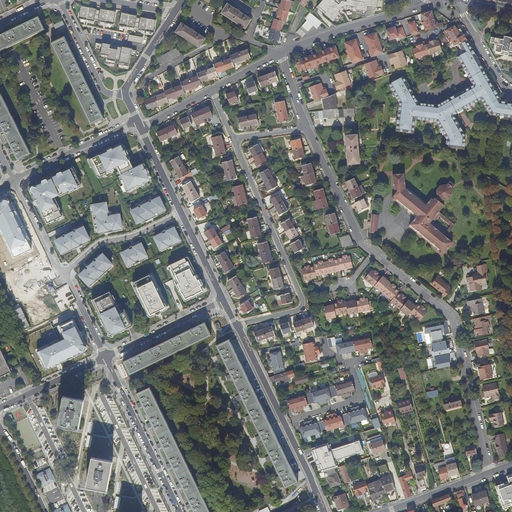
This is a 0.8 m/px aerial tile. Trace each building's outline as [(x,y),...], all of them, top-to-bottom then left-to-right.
[(288,12),(289,8),(291,1),(286,0),(281,0),(278,9),(288,12)] [(322,0),(315,7),(317,9),(320,11),(323,14),(323,15),(335,23),(341,16),(339,14),(342,10),(347,8),(356,9),(366,11),(367,8),(375,10),(375,8),(376,8),(377,0),(322,0)] [(238,9),(237,11),(228,5),(221,13),(245,29),(251,20),(239,12),(240,11),(238,9)] [(116,13),(100,9),(100,11),(96,11),(96,9),(80,6),(78,19),(94,22),(94,20),(98,21),(98,22),(114,25),(116,13)] [(288,12),(278,9),(275,20),(283,22),(285,22),(286,18),(288,12)] [(442,22),(437,24),(435,24),(435,22),(431,11),(421,14),(422,20),(421,20),(422,25),(424,25),(425,30),(433,28),(438,27),(442,27),(443,26),(442,22)] [(311,13),(306,19),(306,20),(307,21),(297,33),(301,36),(303,38),(313,26),(316,29),(322,23),(320,21),(311,13)] [(137,17),(121,14),(119,26),(135,29),(135,28),(139,29),(138,30),(153,33),(156,21),(140,18),(140,19),(137,19),(137,17)] [(0,35),(0,51),(44,31),(44,30),(38,18),(0,35)] [(274,19),(271,29),(280,32),(281,27),(283,22),(275,20),(274,19)] [(419,32),(414,21),(408,23),(413,35),(419,32)] [(191,29),(191,30),(181,24),(175,32),(199,48),(205,39),(194,32),(194,31),(191,29)] [(389,40),(398,36),(396,29),(395,26),(385,30),(389,39),(389,40)] [(455,46),(467,41),(460,28),(459,30),(458,28),(456,29),(455,26),(447,30),(448,34),(446,35),(448,38),(449,43),(450,42),(452,48),(455,46)] [(396,29),(398,36),(400,39),(406,37),(402,27),(396,29)] [(278,38),(280,32),(271,29),(269,39),(277,42),(278,38)] [(369,47),(370,50),(371,53),(370,54),(371,57),(383,53),(381,46),(382,46),(381,42),(379,39),(378,39),(376,33),(364,37),(365,39),(366,40),(367,43),(369,47)] [(142,38),(129,35),(128,41),(141,43),(142,38)] [(511,38),(511,39),(511,38),(505,37),(500,36),(500,39),(493,37),(492,43),(495,43),(493,51),(501,53),(500,54),(508,56),(509,54),(511,54),(511,38)] [(425,45),(428,55),(428,56),(433,54),(433,53),(441,49),(439,42),(437,37),(433,38),(431,39),(431,41),(429,42),(430,43),(425,45)] [(64,38),(51,44),(90,125),(94,123),(97,122),(103,119),(98,109),(89,90),(80,70),(69,48),(64,38)] [(361,56),(360,53),(359,49),(358,46),(356,43),(357,42),(356,39),(344,43),(347,50),(346,50),(347,54),(348,57),(349,57),(351,62),(353,63),(356,62),(364,60),(363,57),(361,56)] [(471,105),(478,101),(477,100),(480,98),(482,99),(484,101),(483,102),(485,106),(486,106),(487,107),(491,115),(510,117),(511,117),(511,101),(505,100),(505,101),(501,101),(476,57),(473,52),(472,49),(467,41),(455,46),(460,55),(457,57),(459,60),(462,64),(471,82),(473,81),(474,84),(474,86),(471,88),(470,86),(454,95),(449,98),(437,105),(420,103),(420,104),(417,104),(412,95),(413,94),(403,76),(389,84),(399,103),(400,102),(402,105),(400,106),(400,113),(398,113),(396,131),(414,133),(415,119),(417,119),(417,118),(421,118),(421,119),(437,121),(447,140),(446,147),(464,149),(465,137),(455,119),(454,119),(452,115),(453,113),(456,112),(456,113),(457,113),(462,110),(464,109),(471,105)] [(428,55),(425,45),(424,42),(420,43),(418,44),(418,45),(416,46),(417,48),(412,49),(415,59),(420,58),(420,57),(428,55)] [(135,57),(136,51),(96,44),(95,50),(101,51),(100,58),(104,59),(106,60),(106,63),(115,65),(116,60),(120,61),(119,65),(129,67),(131,57),(135,57)] [(339,57),(335,46),(331,47),(326,49),(322,50),(318,52),(318,53),(313,55),(309,56),(305,58),(302,59),(299,60),(296,64),(299,72),(306,69),(309,68),(310,69),(311,71),(315,69),(318,68),(319,66),(318,65),(322,63),(326,62),(327,63),(328,63),(331,62),(334,61),(335,59),(339,57)] [(177,48),(157,59),(160,65),(181,54),(177,48)] [(231,59),(233,64),(236,63),(247,59),(251,58),(248,50),(230,56),(231,59)] [(392,62),(394,64),(395,64),(397,68),(408,64),(402,50),(388,55),(391,62),(392,62)] [(233,64),(231,59),(213,65),(214,68),(216,73),(220,72),(230,68),(234,67),(233,64)] [(381,66),(380,64),(378,65),(376,60),(365,64),(371,78),(385,73),(382,66),(381,66)] [(216,73),(214,68),(197,74),(198,76),(200,82),(203,81),(213,77),(217,76),(216,73)] [(340,88),(342,92),(346,90),(354,88),(346,71),(335,75),(336,79),(335,80),(336,82),(335,83),(338,89),(340,88)] [(266,75),(269,85),(278,82),(275,72),(270,74),(266,75)] [(260,88),(269,85),(266,75),(262,77),(257,79),(260,88)] [(200,82),(198,76),(181,83),(182,85),(184,91),(187,90),(198,86),(201,85),(200,82)] [(248,94),(258,91),(254,82),(250,83),(245,85),(248,94)] [(323,98),(330,96),(326,89),(325,90),(324,87),(323,88),(321,83),(310,87),(315,102),(323,98)] [(184,91),(182,85),(164,92),(165,93),(167,100),(170,99),(181,95),(185,93),(184,91)] [(226,96),(229,105),(238,101),(234,92),(231,94),(226,96)] [(167,100),(165,93),(144,101),(147,110),(150,109),(165,104),(168,102),(167,100)] [(0,94),(0,127),(0,128),(8,143),(10,148),(13,154),(16,160),(24,157),(29,154),(0,94)] [(330,96),(323,98),(324,110),(337,109),(335,94),(330,96)] [(276,113),(286,111),(284,101),(274,104),(276,113)] [(199,111),(203,120),(212,116),(208,107),(204,109),(199,111)] [(354,109),(314,112),(315,119),(354,116),(354,109)] [(194,124),(203,120),(199,111),(194,113),(191,115),(191,116),(188,117),(192,126),(192,128),(196,126),(194,124)] [(286,111),(276,113),(279,123),(288,121),(286,111)] [(247,117),(249,126),(258,124),(256,115),(247,117)] [(183,130),(192,126),(188,117),(183,120),(179,122),(183,130)] [(240,129),(249,126),(247,117),(237,119),(240,129)] [(165,130),(169,138),(177,135),(173,126),(169,128),(165,130)] [(160,143),(169,138),(165,130),(160,132),(156,134),(160,143)] [(214,148),(223,146),(221,136),(212,139),(214,148)] [(359,162),(357,137),(353,137),(353,136),(349,136),(349,138),(346,138),(347,149),(345,149),(346,152),(347,152),(348,163),(352,163),(352,164),(356,164),(356,162),(359,162)] [(292,151),(302,149),(300,140),(290,142),(292,151)] [(91,159),(88,160),(96,176),(115,166),(127,191),(148,181),(147,179),(149,178),(143,165),(141,166),(140,164),(132,168),(129,160),(125,153),(122,146),(120,147),(120,145),(93,158),(91,159)] [(253,158),(261,154),(264,152),(260,145),(259,146),(258,145),(249,150),(253,158)] [(223,146),(214,148),(211,149),(214,158),(226,155),(223,146)] [(302,149),(292,151),(295,160),(304,158),(302,149)] [(261,154),(253,158),(257,166),(266,162),(261,154)] [(175,171),(184,166),(179,157),(170,162),(175,171)] [(225,172),(234,170),(232,161),(222,163),(225,172)] [(304,176),(313,173),(310,164),(301,166),(304,176)] [(184,166),(175,171),(181,183),(198,173),(197,170),(189,173),(188,174),(184,166)] [(80,186),(72,169),(62,174),(61,173),(57,175),(57,176),(47,181),(47,180),(42,183),(33,187),(32,187),(31,192),(36,201),(35,201),(37,206),(38,206),(47,225),(62,218),(53,199),(69,192),(69,193),(74,191),(73,190),(80,186)] [(264,183),(272,179),(267,169),(259,174),(264,183)] [(234,170),(225,172),(227,182),(236,179),(234,170)] [(313,173),(304,176),(307,186),(316,183),(313,173)] [(416,217),(410,225),(441,250),(439,252),(439,253),(441,254),(443,254),(452,242),(446,237),(429,223),(439,211),(444,205),(439,201),(441,200),(442,200),(448,200),(452,195),(451,189),(455,185),(450,181),(447,185),(440,185),(437,190),(437,196),(438,197),(436,199),(434,197),(432,197),(427,204),(426,205),(406,190),(405,189),(404,174),(393,175),(394,190),(397,189),(397,192),(392,198),(392,199),(394,201),(395,200),(396,201),(397,199),(417,216),(416,217)] [(345,182),(349,191),(358,187),(354,178),(345,182)] [(272,179),(264,183),(268,192),(277,188),(272,179)] [(182,187),(186,195),(195,190),(190,182),(182,187)] [(235,196),(245,194),(242,185),(233,187),(235,196)] [(358,187),(349,191),(353,200),(365,194),(361,186),(358,187)] [(426,205),(427,204),(408,188),(406,190),(426,205)] [(316,201),(325,198),(322,189),(313,192),(316,201)] [(195,190),(186,195),(191,204),(200,199),(195,190)] [(245,194),(235,196),(232,197),(235,206),(247,203),(245,194)] [(275,208),(283,203),(278,195),(270,199),(275,208)] [(2,201),(0,202),(0,225),(15,257),(31,249),(9,204),(10,202),(9,199),(5,197),(2,199),(2,201)] [(136,209),(131,212),(136,224),(140,223),(140,224),(149,220),(148,219),(151,217),(152,219),(161,215),(160,213),(165,211),(159,198),(155,200),(154,198),(146,202),(147,204),(144,205),(143,204),(135,208),(136,209)] [(325,198),(316,201),(318,210),(327,208),(325,198)] [(364,199),(355,203),(359,212),(368,208),(364,199)] [(411,213),(416,217),(417,216),(397,199),(396,201),(408,210),(407,211),(410,214),(411,213)] [(105,203),(92,206),(93,213),(91,213),(93,226),(97,225),(98,232),(106,231),(107,233),(116,231),(115,229),(121,229),(119,215),(115,216),(115,214),(107,215),(105,203)] [(283,203),(275,208),(279,216),(287,212),(283,203)] [(202,206),(194,210),(198,219),(207,215),(202,206)] [(446,237),(448,234),(455,225),(439,211),(429,223),(446,237)] [(328,226),(337,223),(334,213),(325,216),(328,226)] [(369,230),(369,233),(370,233),(375,233),(377,234),(379,215),(371,214),(369,230)] [(249,229),(259,226),(256,218),(247,220),(249,229)] [(285,232),(293,228),(288,219),(280,224),(285,232)] [(337,223),(328,226),(330,236),(340,233),(337,223)] [(174,225),(152,236),(159,251),(181,241),(174,225)] [(409,226),(439,252),(441,250),(410,225),(409,226)] [(259,226),(249,229),(252,238),(261,236),(259,226)] [(86,243),(86,241),(89,240),(83,227),(77,230),(77,228),(69,232),(70,234),(67,235),(66,233),(58,237),(59,239),(55,241),(61,253),(65,251),(66,253),(86,243)] [(210,241),(218,236),(212,227),(204,233),(210,241)] [(293,228),(285,232),(289,240),(298,236),(293,228)] [(218,236),(210,241),(215,249),(223,244),(218,236)] [(342,248),(353,246),(349,237),(339,239),(342,248)] [(303,249),(298,240),(289,245),(294,254),(303,249)] [(141,242),(120,252),(126,267),(148,257),(141,242)] [(260,254),(269,251),(267,242),(257,245),(260,254)] [(269,251),(260,254),(263,264),(272,261),(269,251)] [(221,265),(229,260),(224,252),(216,257),(221,265)] [(80,272),(81,274),(79,276),(88,286),(92,282),(93,283),(100,277),(98,276),(101,274),(102,275),(108,269),(107,268),(110,265),(101,255),(97,258),(96,257),(80,272)] [(201,290),(185,257),(167,266),(183,299),(201,290)] [(337,260),(340,271),(352,268),(349,257),(346,258),(342,258),(337,259),(337,260)] [(229,260),(221,265),(226,274),(234,269),(229,260)] [(340,271),(337,260),(332,261),(328,262),(325,263),(328,274),(340,271)] [(315,277),(328,274),(325,263),(322,263),(318,264),(313,265),(313,267),(315,277)] [(472,278),(467,279),(468,284),(469,283),(471,293),(476,292),(476,293),(481,291),(480,286),(483,285),(482,283),(486,282),(487,282),(485,273),(486,273),(485,266),(477,268),(478,275),(477,275),(477,276),(474,277),(472,278)] [(316,278),(315,277),(313,267),(308,268),(304,269),(301,269),(303,281),(316,278)] [(271,280),(281,278),(278,268),(269,270),(271,280)] [(374,287),(381,279),(377,275),(373,273),(371,270),(363,280),(373,288),(374,287)] [(165,305),(149,272),(131,281),(147,314),(165,305)] [(233,290),(241,285),(239,281),(236,276),(234,277),(231,279),(228,281),(233,290)] [(374,287),(381,293),(389,284),(386,281),(385,280),(386,279),(383,276),(381,279),(374,287)] [(7,293),(13,291),(8,277),(1,280),(7,293)] [(281,278),(271,280),(274,290),(284,287),(281,278)] [(444,299),(450,292),(447,290),(449,288),(437,278),(431,286),(440,293),(440,292),(443,294),(441,296),(444,299)] [(391,301),(397,294),(399,292),(394,288),(392,286),(389,284),(381,293),(391,301)] [(241,285),(233,290),(238,299),(246,294),(241,285)] [(109,291),(91,300),(99,314),(108,333),(107,335),(113,337),(113,335),(128,329),(130,328),(132,327),(124,309),(120,310),(118,306),(116,306),(114,301),(115,300),(112,295),(111,295),(109,291)] [(277,297),(279,306),(292,303),(289,294),(277,297)] [(390,303),(399,310),(406,302),(404,300),(401,297),(397,294),(391,301),(390,303)] [(355,302),(357,313),(369,310),(367,299),(364,300),(360,301),(355,302)] [(347,315),(357,313),(355,302),(354,300),(350,301),(350,302),(348,302),(345,303),(347,313),(347,315)] [(407,317),(409,314),(415,306),(412,304),(412,305),(410,303),(407,301),(406,302),(399,310),(407,317)] [(248,302),(239,307),(244,315),(253,310),(248,302)] [(335,316),(347,313),(345,303),(345,302),(341,302),(338,303),(333,304),(335,316)] [(20,303),(13,307),(24,328),(30,325),(20,303)] [(482,303),(471,306),(471,310),(473,310),(474,316),(485,314),(482,303)] [(335,318),(335,316),(333,304),(328,305),(328,306),(326,307),(323,308),(326,320),(335,318)] [(415,306),(409,314),(419,322),(426,313),(424,311),(421,308),(416,305),(415,306)] [(476,330),(475,331),(474,331),(475,337),(489,334),(487,327),(489,326),(488,321),(486,321),(485,317),(473,320),(473,324),(475,324),(476,328),(476,330)] [(302,321),(305,330),(314,327),(311,318),(302,321)] [(296,333),(305,330),(302,321),(293,324),(296,333)] [(122,363),(129,376),(210,336),(203,323),(195,328),(194,324),(192,325),(190,326),(192,329),(175,337),(174,334),(172,335),(170,336),(171,339),(154,347),(154,344),(152,345),(150,346),(151,349),(134,357),(133,354),(129,356),(130,359),(122,363)] [(291,332),(288,323),(279,326),(282,335),(291,332)] [(442,323),(423,326),(424,333),(429,333),(430,340),(442,338),(440,330),(443,329),(442,323)] [(76,326),(62,332),(65,339),(40,351),(47,368),(84,351),(86,345),(76,326)] [(262,330),(266,339),(275,336),(271,327),(262,330)] [(257,342),(266,339),(262,330),(254,333),(257,342)] [(352,341),(354,352),(360,351),(360,354),(368,352),(367,349),(373,348),(371,338),(370,337),(352,341)] [(336,346),(336,344),(334,338),(327,339),(329,348),(336,346)] [(229,340),(216,346),(220,355),(216,357),(218,361),(220,360),(221,358),(230,375),(226,377),(227,381),(229,380),(231,378),(239,395),(235,397),(237,400),(239,399),(241,398),(249,415),(245,417),(247,421),(249,420),(251,418),(259,435),(255,437),(255,438),(257,441),(258,441),(260,438),(261,439),(268,455),(265,457),(265,458),(267,461),(268,460),(270,459),(271,460),(278,475),(274,477),(276,481),(278,480),(280,478),(280,480),(284,488),(298,482),(229,340)] [(445,340),(431,343),(434,356),(447,353),(445,340)] [(354,352),(352,341),(336,344),(336,346),(338,355),(354,352)] [(318,347),(314,348),(313,342),(302,344),(306,363),(317,360),(316,355),(319,354),(318,347)] [(487,342),(474,344),(475,350),(476,350),(478,358),(488,356),(487,351),(489,351),(487,342)] [(285,373),(279,346),(269,348),(268,348),(270,358),(266,359),(268,366),(271,366),(274,376),(285,373)] [(0,377),(11,372),(0,349),(0,377)] [(448,353),(447,353),(434,356),(436,368),(450,366),(448,353)] [(490,366),(478,368),(481,381),(493,379),(490,366)] [(406,378),(403,368),(398,370),(401,379),(406,378)] [(270,377),(273,383),(282,381),(282,383),(291,380),(290,377),(295,375),(294,370),(285,373),(274,376),(270,377)] [(369,375),(369,378),(372,389),(377,387),(377,386),(380,385),(381,388),(385,387),(381,375),(378,377),(377,374),(374,373),(369,374),(369,375)] [(296,385),(310,381),(308,376),(295,379),(296,385)] [(334,386),(338,396),(342,395),(343,398),(349,397),(350,396),(349,393),(354,391),(351,381),(343,383),(334,386)] [(500,398),(497,384),(482,387),(485,398),(492,396),(493,400),(500,398)] [(328,388),(331,398),(338,396),(334,386),(328,388)] [(169,463),(166,464),(167,467),(168,469),(171,467),(172,469),(179,484),(176,485),(176,487),(178,489),(181,487),(182,489),(189,504),(186,505),(187,507),(187,509),(190,508),(192,511),(209,511),(149,388),(136,395),(140,402),(137,403),(138,406),(138,408),(142,407),(149,422),(146,424),(147,426),(148,428),(151,427),(152,428),(154,431),(159,443),(156,444),(157,447),(158,448),(161,447),(169,463)] [(310,393),(314,404),(318,402),(319,406),(326,403),(325,400),(331,398),(328,388),(310,393)] [(304,395),(308,405),(314,404),(310,393),(304,395)] [(308,405),(304,395),(286,400),(289,411),(295,409),(296,413),(303,411),(302,407),(308,405)] [(443,400),(447,412),(462,407),(459,395),(443,400)] [(63,397),(57,427),(78,431),(84,401),(63,397)] [(402,402),(397,404),(400,413),(413,410),(410,400),(402,402)] [(347,413),(350,423),(358,421),(367,418),(364,408),(359,409),(358,406),(353,408),(350,408),(351,411),(347,413)] [(391,425),(396,424),(392,410),(387,412),(387,413),(385,414),(384,413),(380,414),(384,424),(390,422),(391,425)] [(344,425),(341,415),(335,417),(334,413),(327,416),(328,419),(323,420),(327,431),(344,425)] [(350,423),(347,413),(341,415),(344,425),(350,423)] [(504,427),(501,413),(489,416),(490,422),(493,421),(493,424),(494,424),(495,429),(504,427)] [(374,428),(380,426),(378,419),(372,421),(374,428)] [(321,433),(317,422),(313,424),(312,420),(303,423),(304,426),(299,428),(302,437),(303,439),(321,433)] [(327,431),(323,420),(317,422),(321,433),(327,431)] [(497,444),(496,444),(495,444),(497,451),(498,450),(499,456),(509,454),(507,449),(504,434),(495,436),(496,440),(497,444)] [(381,437),(368,441),(373,454),(385,450),(381,437)] [(475,446),(464,447),(466,455),(477,453),(475,446)] [(445,462),(449,476),(458,473),(454,458),(445,460),(445,462)] [(92,459),(86,489),(93,490),(95,490),(98,491),(103,492),(107,492),(112,462),(92,459)] [(449,477),(449,476),(445,462),(435,464),(437,470),(438,469),(441,479),(449,477)] [(344,483),(351,481),(345,465),(338,468),(344,483)] [(414,468),(417,477),(426,475),(425,470),(423,471),(421,466),(414,468)] [(36,475),(42,487),(55,481),(49,469),(36,475)] [(336,474),(328,476),(330,482),(329,482),(330,487),(340,484),(336,474)] [(511,474),(507,476),(509,481),(495,487),(499,496),(497,497),(502,509),(510,505),(509,502),(511,500),(511,474)] [(384,493),(395,490),(390,475),(379,479),(381,483),(384,493)] [(411,496),(409,489),(408,486),(404,475),(398,478),(405,498),(411,496)] [(368,490),(368,489),(365,481),(352,486),(356,497),(361,495),(361,493),(368,490)] [(386,497),(384,493),(381,483),(368,489),(368,490),(372,500),(378,498),(379,499),(386,497)] [(478,493),(476,494),(479,505),(481,504),(481,503),(488,502),(485,491),(478,492),(478,493)] [(344,494),(334,498),(338,510),(348,507),(344,494)] [(449,494),(432,501),(434,511),(439,511),(438,505),(452,500),(449,494)] [(466,497),(464,498),(458,499),(461,507),(468,505),(466,497)]
